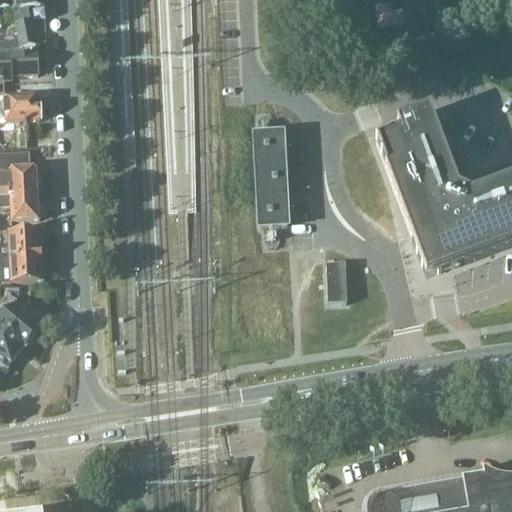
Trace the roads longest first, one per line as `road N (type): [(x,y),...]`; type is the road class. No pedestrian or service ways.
road 1 (secondary): [(93,429),(511,359)]
road 2 (tertiary): [(80,315),(63,0)]
road 3 (residential): [(0,406),(39,400),(80,315)]
